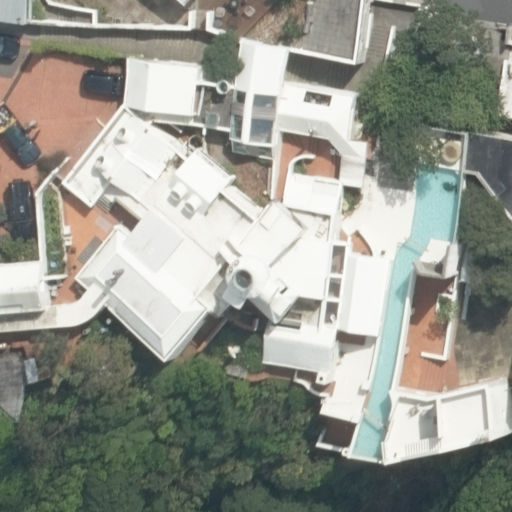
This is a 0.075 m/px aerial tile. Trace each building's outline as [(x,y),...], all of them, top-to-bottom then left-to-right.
[(0,0),(0,18),(35,23),(37,0),(0,0)] [(312,0),(304,52),(366,62),(376,0),(312,0)] [(427,11),(438,13),(434,0),(402,0),(427,4),(427,11)] [(511,0),(434,0),(438,13),(477,18),(511,23),(511,0)] [(502,115),(511,116),(511,23),(477,18),(472,54),(510,59),(506,89),(502,115)] [(284,130),(292,80),(296,51),(249,44),(245,72),(210,67),(202,115),(162,109),(160,121),(236,133),(233,152),(280,160),(284,130)] [(510,59),(472,54),(468,84),(506,89),(510,59)] [(99,280),(117,295),(111,303),(176,360),(218,309),(226,316),(243,298),(253,306),(258,299),(262,295),(267,295),(272,295),(275,294),(284,301),(298,284),(287,275),(286,271),(285,267),(284,264),(282,262),(310,235),(317,229),(287,201),(273,216),(233,186),(243,175),(205,146),(198,155),(157,124),(160,121),(162,109),(202,115),(210,67),(136,55),(129,102),(64,181),(94,208),(99,202),(110,211),(120,199),(145,220),(134,233),(122,223),(77,277),(92,289),(99,280)] [(363,92),(292,80),(284,130),(334,138),(343,149),(339,179),(347,180),(347,183),(368,186),(372,160),(374,141),(356,138),(363,92)] [(511,277),(511,133),(480,128),(426,120),(423,148),(384,142),(382,161),(377,160),(372,160),(368,186),(347,183),(340,239),(332,297),(327,327),(285,321),(272,320),(266,362),(328,371),(326,380),(336,382),(331,412),(372,419),(366,453),(411,460),(473,447),(511,436),(511,391),(508,377),(458,390),(443,393),(412,387),(403,386),(420,269),(425,263),(460,270),(511,277)] [(262,295),(258,299),(285,321),(327,327),(332,297),(340,239),(347,183),(347,180),(339,179),(292,172),(287,201),(317,229),(310,235),(282,262),(284,264),(285,267),(286,271),(287,275),(298,284),(284,301),(275,294),(272,295),(267,295),(262,295)] [(111,303),(117,295),(99,280),(92,289),(87,296),(84,299),(79,301),(70,302),(52,304),(47,258),(0,262),(0,331),(81,325),(92,321),(101,316),(106,309),(111,303)]
